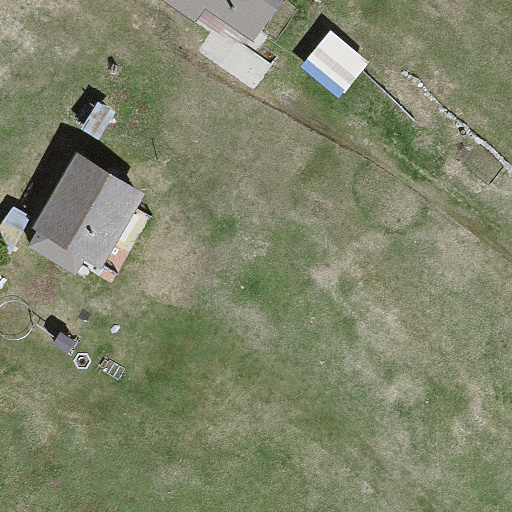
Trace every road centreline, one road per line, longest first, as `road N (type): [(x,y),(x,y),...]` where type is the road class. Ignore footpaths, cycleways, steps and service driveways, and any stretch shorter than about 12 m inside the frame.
road 1 (track): [(424,511),(374,455),(289,388),(150,309)]
road 2 (track): [(511,248),(373,142),(282,91)]
